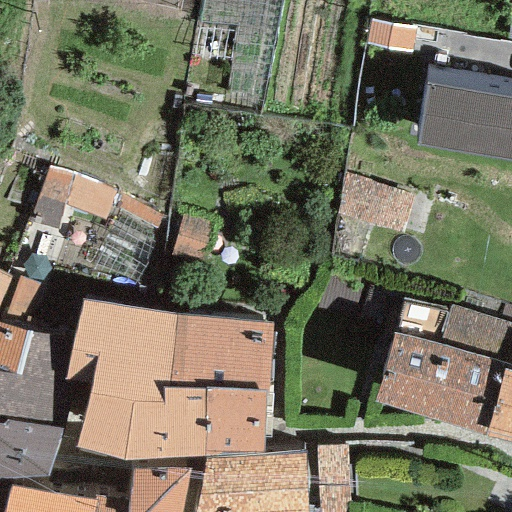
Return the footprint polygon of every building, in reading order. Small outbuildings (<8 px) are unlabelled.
[(415,26),(367,19),(363,46),(411,53),(415,26)] [(511,162),(511,80),(427,67),(415,146),(511,162)] [(114,191),(48,166),(37,196),(104,220),(114,191)] [(413,193),(345,175),(335,214),(403,232),(413,193)] [(212,220),(183,211),(170,252),(200,261),(212,220)] [(0,297),(8,278),(0,273),(0,297)] [(449,310),(405,297),(393,333),(373,403),(485,436),(486,434),(505,369),(511,370),(511,323),(450,305),(449,310)] [(203,457),(204,389),(168,390),(176,316),(81,300),(63,382),(90,386),(75,447),(123,462),(203,457)] [(271,323),(176,316),(168,390),(204,389),(264,393),(271,323)] [(511,370),(505,369),(486,434),(485,436),(511,443),(511,370)] [(264,393),(204,389),(203,457),(263,453),(264,393)] [(59,428),(0,419),(0,481),(48,477),(59,428)] [(346,443),(315,444),(317,511),(321,511),(348,511),(346,443)] [(306,511),(304,453),(205,460),(193,511),(306,511)] [(125,501),(93,497),(92,501),(90,511),(181,511),(190,469),(131,468),(125,501)] [(90,511),(92,501),(10,487),(2,511),(90,511)]
